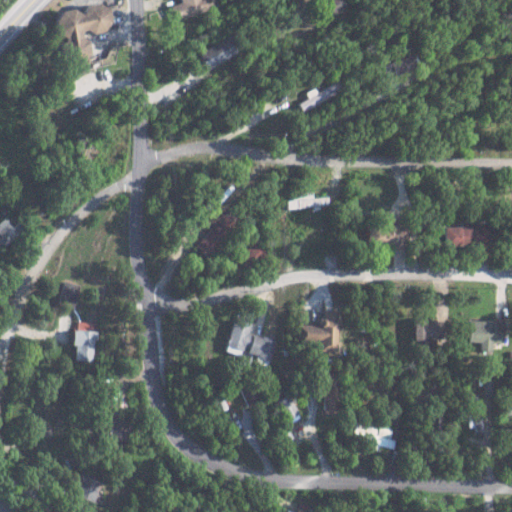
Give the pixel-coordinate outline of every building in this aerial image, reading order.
[(167,5),(171,20),(214,9),(211,0),(176,0),(177,2),(167,5)] [(319,0),(325,16),(343,10),(338,0),(319,0)] [(58,9),(51,19),(54,31),(62,39),(56,46),(58,56),(68,65),(81,62),(86,53),(85,41),(78,34),(80,29),(83,29),(89,32),(101,30),(107,21),(106,9),(96,3),(83,5),(79,13),(69,7),(58,9)] [(205,69),(235,52),(225,35),(195,52),(205,69)] [(379,64),(383,77),(412,68),(407,55),(379,64)] [(314,91),(312,87),(302,91),(305,98),(296,102),(300,111),(341,92),(336,81),(314,91)] [(310,194),(283,196),(284,209),(327,208),(327,197),(310,197),(310,194)] [(0,218),(0,248),(16,233),(1,217),(0,218)] [(441,245),(487,246),(487,224),(457,223),(457,226),(441,226),(441,245)] [(389,224),(365,225),(366,246),(390,244),(389,224)] [(203,235),(194,245),(204,254),(214,244),(203,235)] [(239,264),(256,269),(262,245),(246,241),(239,264)] [(73,307),(77,284),(61,282),(57,304),(73,307)] [(316,341),(316,353),(334,353),(333,312),(318,312),(318,324),(294,324),(294,341),(316,341)] [(222,351),(247,358),(247,361),(267,366),(274,340),(248,333),(250,324),(231,319),(222,351)] [(411,340),(435,340),(435,319),(411,319),(411,340)] [(501,343),(502,321),(467,320),(467,342),(479,342),(478,350),(490,351),(491,342),(501,343)] [(95,323),(77,321),(71,360),(90,363),(95,323)] [(337,415),(339,373),(322,372),(320,414),(337,415)] [(275,400),(286,423),(298,417),(287,395),(275,400)] [(473,427),(473,434),(481,434),(480,395),(466,396),(467,427),(473,427)] [(351,440),(392,446),(393,439),(389,438),(391,427),(379,426),(353,423),(351,440)] [(73,496),(91,502),(98,478),(80,472),(73,496)]
